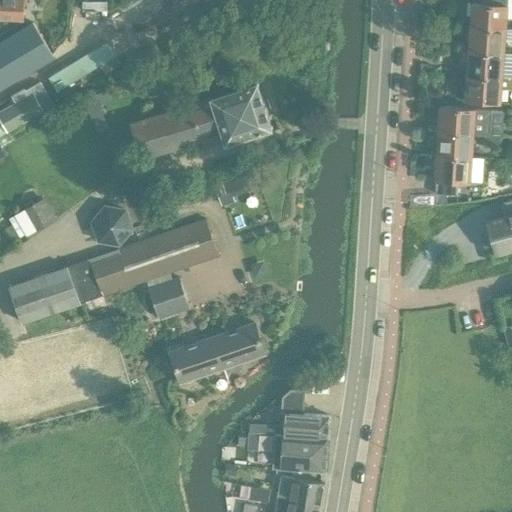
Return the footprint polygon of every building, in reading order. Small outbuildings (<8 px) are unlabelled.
[(0,0),(0,14),(22,15),(23,0),(0,0)] [(146,0),(110,22),(100,27),(117,56),(127,50),(211,0),(146,0)] [(469,27),(505,29),(506,18),(511,18),(511,0),(481,0),(481,3),(471,2),(469,27)] [(0,89),(53,58),(33,24),(0,42),(0,89)] [(469,27),(467,50),(503,53),(504,42),(511,42),(511,29),(505,29),(469,27)] [(56,91),(115,55),(107,42),(48,78),(56,91)] [(467,50),(466,75),(502,77),(503,64),(503,53),(467,50)] [(511,77),(502,77),(466,75),(464,99),(500,102),(501,89),(511,90),(511,77)] [(10,96),(11,97),(14,103),(0,110),(0,118),(7,131),(41,111),(34,98),(44,92),(38,81),(23,90),(22,89),(10,96)] [(224,143),(270,128),(255,82),(129,123),(140,159),(221,133),(224,143)] [(110,128),(98,105),(88,110),(99,133),(110,128)] [(492,109),(439,106),(437,131),(473,133),(490,134),(492,109)] [(471,157),(473,133),(437,131),(436,155),(471,157)] [(470,181),(471,157),(436,155),(434,179),(436,179),(436,193),(457,194),(458,180),(470,181)] [(56,218),(42,198),(13,216),(28,238),(50,222),(56,218)] [(99,241),(119,244),(132,229),(125,210),(105,206),(92,221),(99,241)] [(511,248),(511,214),(503,217),(489,221),(498,253),(511,248)] [(205,218),(68,266),(80,303),(218,255),(205,218)] [(23,323),(80,303),(68,266),(10,285),(23,323)] [(154,303),(183,294),(178,278),(148,288),(154,303)] [(183,294),(154,303),(159,318),(188,308),(183,294)] [(211,337),(222,368),(264,353),(254,323),(211,337)] [(222,368),(211,337),(170,351),(180,381),(222,368)] [(281,435),(328,437),(329,416),(305,414),(305,389),(291,389),(284,398),(283,413),(284,413),(283,429),(282,430),(282,434),(281,434),(281,435)] [(260,448),(260,432),(248,432),(248,448),(260,448)] [(260,432),(260,448),(272,448),(273,433),(260,432)] [(325,471),(328,437),(281,435),(279,468),(325,471)] [(276,496),(320,504),(323,483),(280,476),(276,496)] [(252,487),(251,499),(268,501),(269,489),(252,487)] [(318,511),(320,504),(276,496),(273,511),(318,511)]
